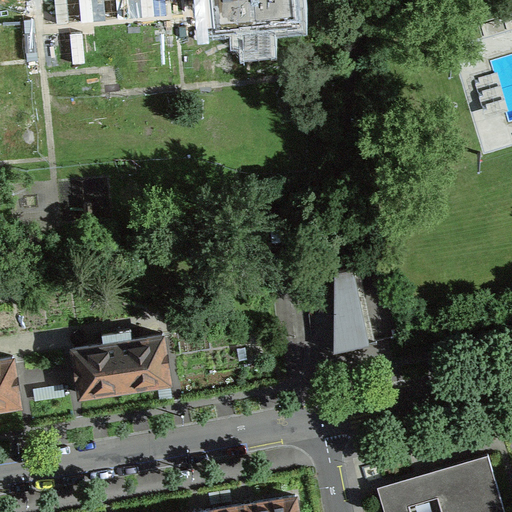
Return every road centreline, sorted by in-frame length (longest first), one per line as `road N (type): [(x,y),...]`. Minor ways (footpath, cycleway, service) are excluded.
road 1 (residential): [(317,419),(0,476)]
road 2 (residential): [(511,375),(317,419)]
